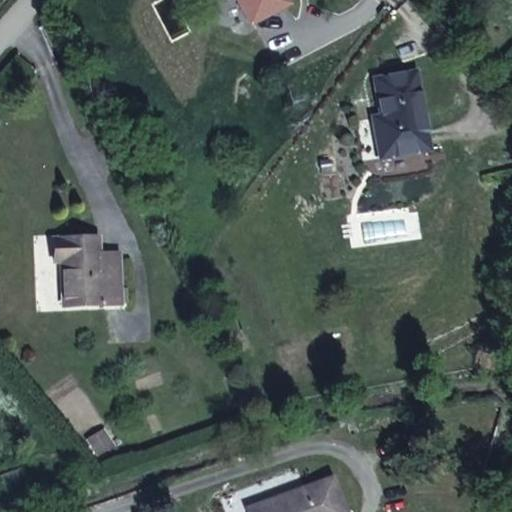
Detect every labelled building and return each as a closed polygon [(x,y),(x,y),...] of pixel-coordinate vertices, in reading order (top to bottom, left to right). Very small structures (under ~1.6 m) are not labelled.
[(284,0),(237,0),(250,23),(287,4),(284,0)] [(427,150),(414,74),(374,80),(380,118),(382,130),(374,132),(379,158),(427,150)] [(382,130),(380,118),(373,119),(374,132),(382,130)] [(118,291),(117,255),(97,256),(97,239),(53,240),(53,262),(61,262),(61,267),(65,267),(65,276),(62,276),(62,306),(118,305),(124,305),(124,291),(118,291)] [(358,433),(351,415),(344,418),(350,436),(358,433)] [(105,446),(96,432),(82,441),(91,455),(105,446)] [(341,511),(330,479),(303,489),(297,471),(240,491),(247,511),(341,511)] [(247,511),(240,491),(222,498),(226,511),(247,511)]
